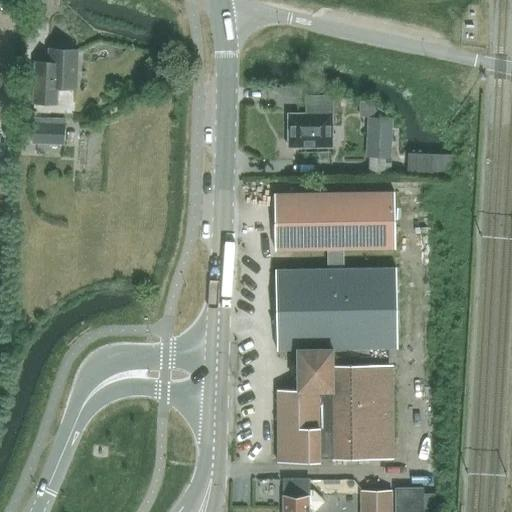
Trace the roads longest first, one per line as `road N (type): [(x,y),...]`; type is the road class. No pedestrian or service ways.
road 1 (tertiary): [(216,375),(219,0)]
road 2 (unclassified): [(222,0),(511,68)]
road 3 (unclassified): [(37,511),(96,389),(126,375),(216,375)]
road 4 (tertiary): [(198,511),(212,468),(216,375)]
